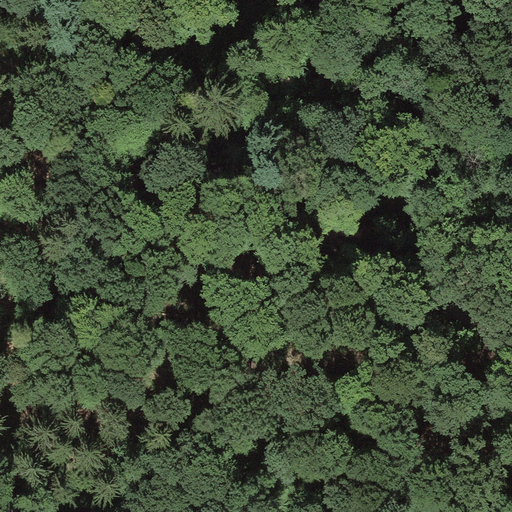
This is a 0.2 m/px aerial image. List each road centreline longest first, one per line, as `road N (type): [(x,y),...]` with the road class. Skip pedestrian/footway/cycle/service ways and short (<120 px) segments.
road 1 (track): [(0,60),(336,243),(505,356)]
road 2 (track): [(430,511),(505,356)]
